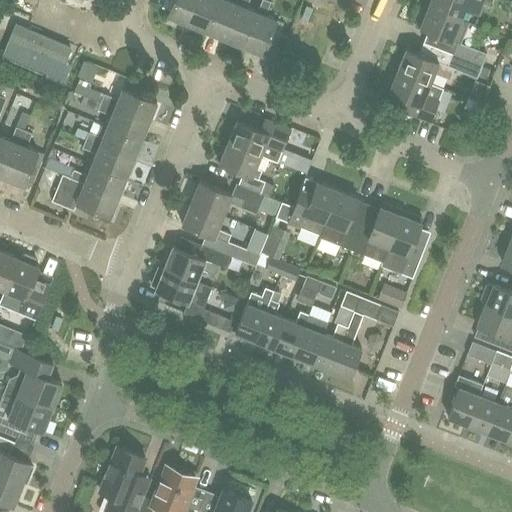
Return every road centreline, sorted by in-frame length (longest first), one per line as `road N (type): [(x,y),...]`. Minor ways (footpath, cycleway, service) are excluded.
road 1 (residential): [(365,500),(489,182)]
road 2 (residential): [(365,500),(95,395)]
road 3 (residential): [(127,263),(209,71)]
road 4 (residential): [(489,182),(339,121)]
road 5 (residential): [(339,121),(209,71)]
road 6 (residential): [(127,263),(0,214)]
road 7 (residential): [(95,395),(127,263)]
road 8 (residential): [(339,121),(390,0)]
road 9 (residential): [(49,511),(95,395)]
road 10 (residential): [(209,71),(139,40),(129,26),(130,0)]
